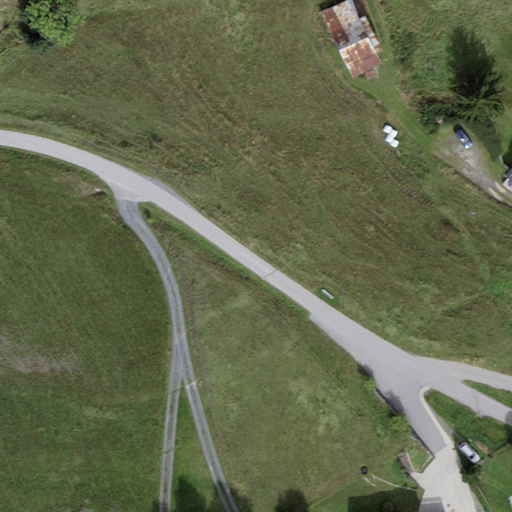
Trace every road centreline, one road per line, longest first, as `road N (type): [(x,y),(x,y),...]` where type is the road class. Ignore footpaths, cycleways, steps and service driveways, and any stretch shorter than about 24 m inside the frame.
road 1 (track): [(383,349),(134,184),(78,157),(0,138)]
road 2 (track): [(231,511),(179,350),(172,282),(128,205),(134,184)]
road 3 (track): [(368,0),(399,109),(417,136),(454,161)]
road 4 (residential): [(469,511),(452,468),(379,366),(383,349)]
road 5 (track): [(164,511),(179,350)]
road 6 (residential): [(511,416),(383,349)]
